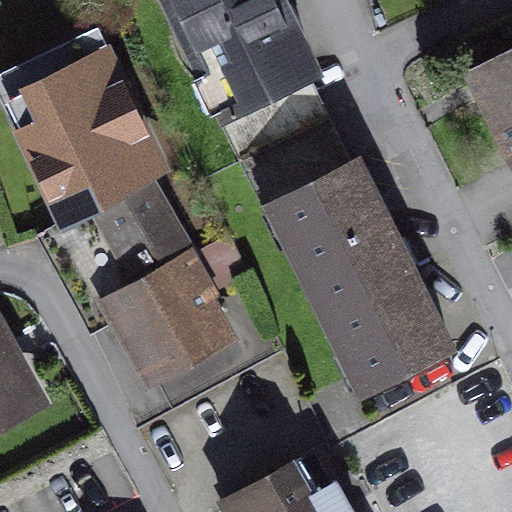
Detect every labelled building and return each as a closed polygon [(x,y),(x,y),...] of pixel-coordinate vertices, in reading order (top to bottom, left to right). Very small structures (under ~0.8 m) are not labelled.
[(277,0),(173,0),(228,112),(297,78),(313,70),(277,0)] [(42,237),(93,332),(119,317),(152,375),(223,338),(201,298),(247,271),(231,237),(193,260),(145,176),(159,167),(95,35),(1,79),(69,222),(42,237)] [(511,60),(478,78),(511,144),(511,60)] [(262,179),(273,205),(343,171),(297,78),(228,112),(240,134),(261,124),(282,169),(262,179)] [(343,171),(273,205),(365,390),(449,348),(357,163),(343,171)] [(0,344),(0,417),(31,400),(0,344)] [(302,458),(224,502),(229,511),(352,511),(336,482),(320,491),(302,458)]
